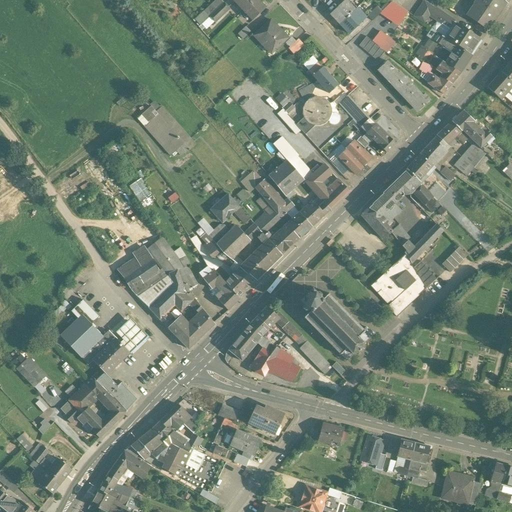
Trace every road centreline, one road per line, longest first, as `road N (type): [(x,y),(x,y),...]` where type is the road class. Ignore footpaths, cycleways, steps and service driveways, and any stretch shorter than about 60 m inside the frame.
road 1 (secondary): [(193,366),(420,136)]
road 2 (residential): [(511,245),(400,330),(331,412)]
road 3 (secondary): [(64,511),(125,431),(193,366)]
road 4 (residential): [(420,136),(289,0)]
road 5 (secondary): [(511,455),(331,412)]
road 6 (track): [(99,259),(0,123)]
road 7 (secondary): [(420,136),(511,24)]
road 8 (residential): [(193,366),(99,259)]
road 9 (residential): [(311,406),(232,511)]
road 10 (secondary): [(311,406),(193,366)]
